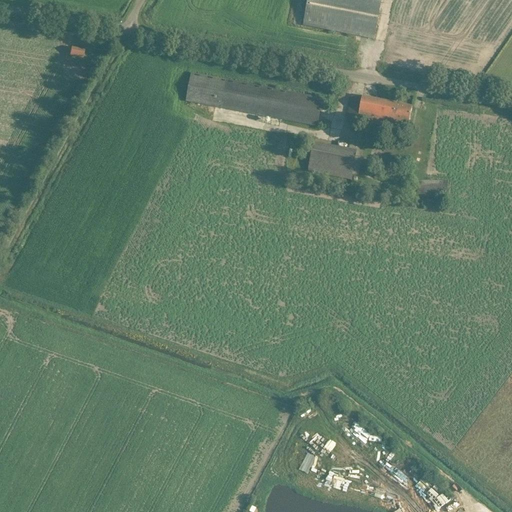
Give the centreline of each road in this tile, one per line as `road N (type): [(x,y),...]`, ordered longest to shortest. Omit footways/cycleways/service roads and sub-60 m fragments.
road 1 (unclassified): [(511,109),(126,31)]
road 2 (track): [(0,264),(126,31)]
road 3 (unclassified): [(126,31),(0,10)]
